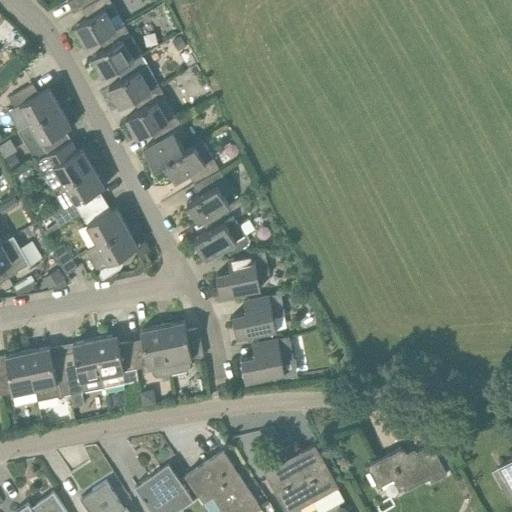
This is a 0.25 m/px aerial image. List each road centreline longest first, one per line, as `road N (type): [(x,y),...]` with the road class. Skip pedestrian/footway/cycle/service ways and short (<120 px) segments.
road 1 (unclassified): [(0,451),(232,407),(511,394)]
road 2 (residential): [(188,283),(52,34),(14,0)]
road 3 (residential): [(0,317),(188,283)]
